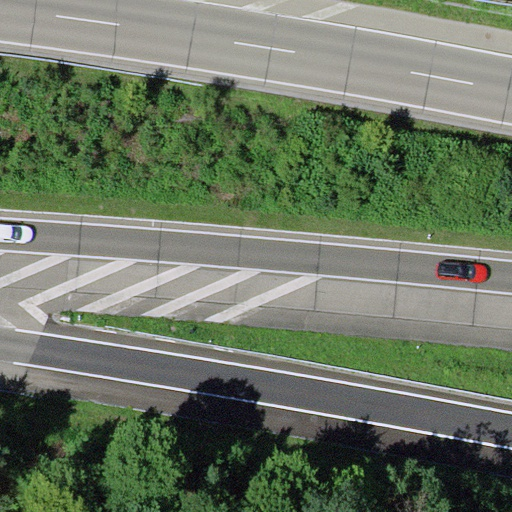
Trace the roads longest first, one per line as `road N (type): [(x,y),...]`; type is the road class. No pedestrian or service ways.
road 1 (motorway): [(511,88),(0,5)]
road 2 (motorway): [(0,240),(511,283)]
road 3 (trunk): [(148,368),(511,432)]
road 4 (motorway): [(0,345),(148,368)]
